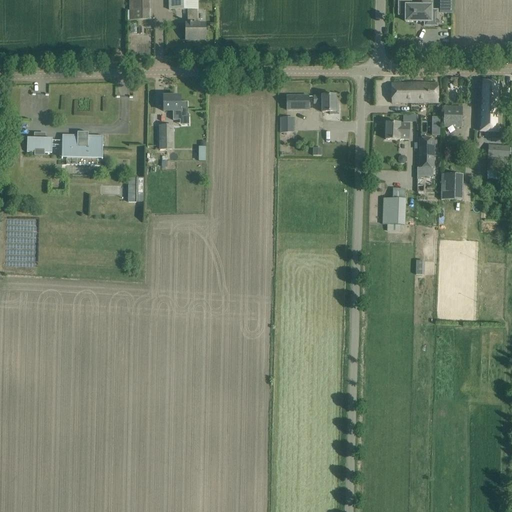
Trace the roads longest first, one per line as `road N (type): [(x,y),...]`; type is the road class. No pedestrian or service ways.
road 1 (unclassified): [(350,511),(363,72)]
road 2 (unclassified): [(0,79),(363,72)]
road 3 (unclassified): [(377,71),(511,70)]
